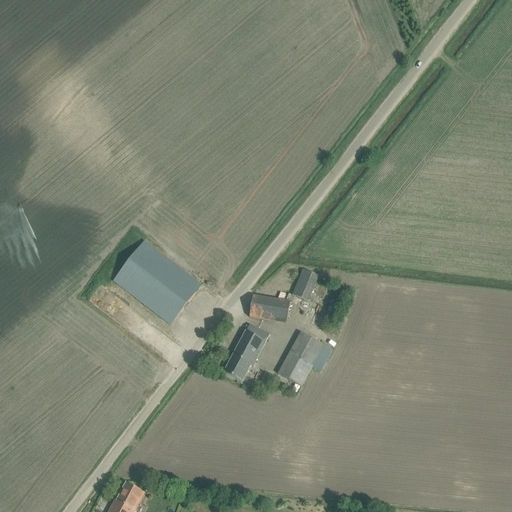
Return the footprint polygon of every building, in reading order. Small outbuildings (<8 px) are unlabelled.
[(171,326),(202,286),(194,280),(152,247),(145,242),(123,271),(114,282),(121,288),(163,320),(171,326)] [(308,303),(318,277),(303,271),(292,296),(308,303)] [(291,303),(286,302),(253,297),(250,318),(287,324),(291,303)] [(269,336),(259,330),(250,326),(246,333),(224,373),(242,383),(251,365),(253,366),(269,336)] [(325,346),(301,333),(278,375),(302,388),(325,346)] [(135,511),(139,507),(137,506),(143,493),(126,484),(117,502),(115,501),(109,511),(135,511)]
